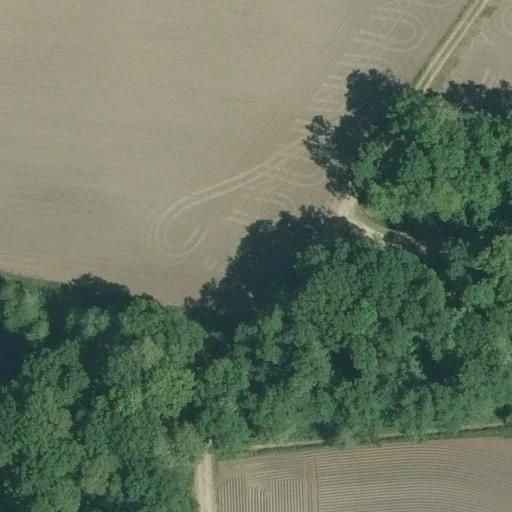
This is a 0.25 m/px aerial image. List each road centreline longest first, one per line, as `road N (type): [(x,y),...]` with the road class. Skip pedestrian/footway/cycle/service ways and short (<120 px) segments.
road 1 (track): [(205,511),(221,390),(239,344),(273,305),(324,170),(366,102),(477,0)]
road 2 (track): [(366,102),(511,143)]
